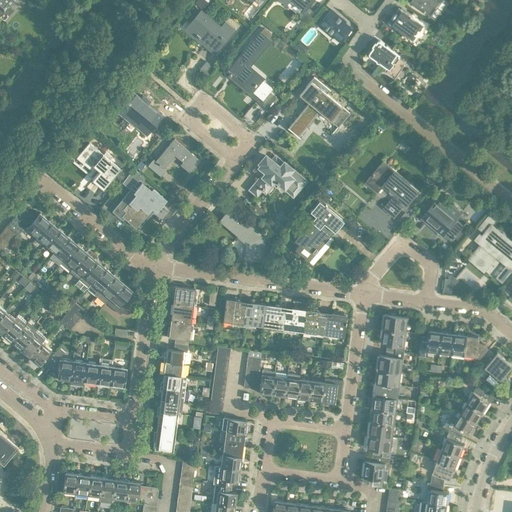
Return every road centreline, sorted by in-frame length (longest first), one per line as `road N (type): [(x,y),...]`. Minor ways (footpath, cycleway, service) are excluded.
road 1 (residential): [(511,202),(359,73),(350,56),(371,24)]
road 2 (residential): [(363,295),(153,267)]
road 3 (residential): [(132,418),(153,267)]
road 4 (residential): [(153,267),(37,178)]
road 5 (residential): [(425,303),(431,266),(401,241),(363,295)]
road 6 (residential): [(344,430),(363,295)]
road 7 (residential): [(153,267),(236,160)]
road 8 (residential): [(264,470),(338,481),(344,430)]
road 9 (residential): [(264,470),(270,421),(344,430)]
